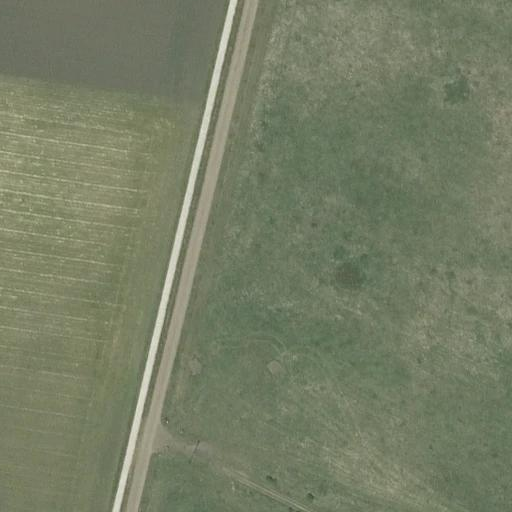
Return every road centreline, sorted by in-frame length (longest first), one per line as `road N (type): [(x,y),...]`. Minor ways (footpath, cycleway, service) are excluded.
road 1 (track): [(250,0),(130,511)]
road 2 (track): [(133,428),(304,511)]
